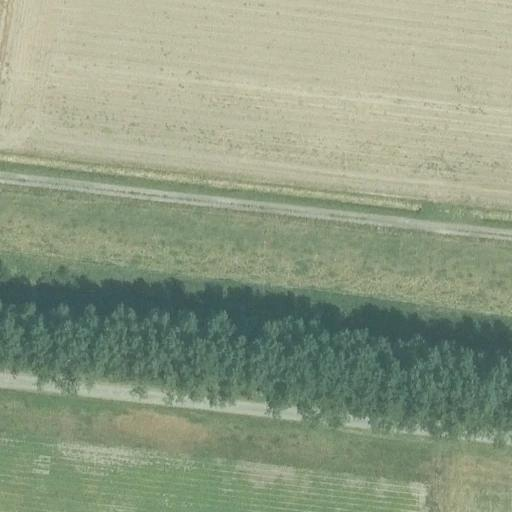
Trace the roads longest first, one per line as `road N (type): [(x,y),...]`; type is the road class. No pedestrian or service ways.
road 1 (unclassified): [(511,238),(0,178)]
road 2 (residential): [(0,380),(511,439)]
